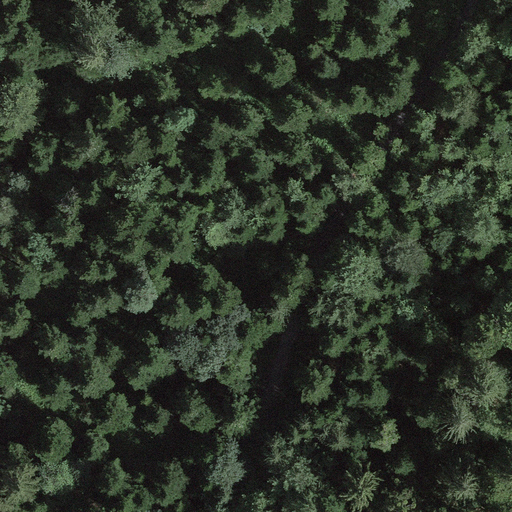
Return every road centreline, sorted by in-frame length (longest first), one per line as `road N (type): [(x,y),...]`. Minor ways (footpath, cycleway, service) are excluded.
road 1 (track): [(476,0),(309,270),(241,511)]
road 2 (track): [(511,420),(420,414),(351,375),(294,323)]
